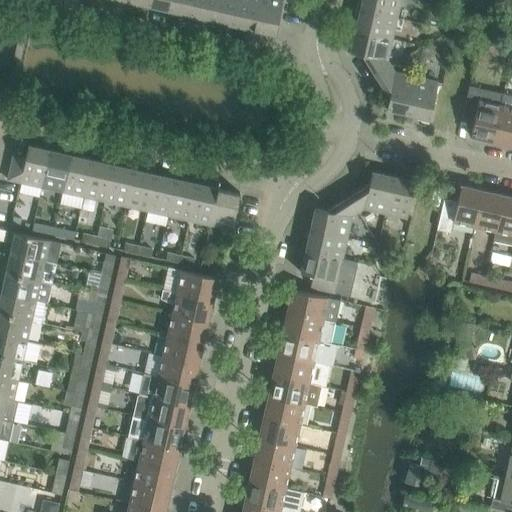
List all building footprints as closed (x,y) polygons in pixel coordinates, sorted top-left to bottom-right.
[(148,0),(148,5),(169,10),(170,0),(148,0)] [(170,0),(169,10),(190,15),(193,0),(170,0)] [(193,0),(190,15),(211,20),(215,0),(193,0)] [(215,0),(211,20),(232,24),(237,0),(215,0)] [(237,0),(232,24),(254,29),(260,0),(237,0)] [(260,0),(254,29),(275,34),(282,0),(260,0)] [(357,0),(355,8),(396,17),(400,0),(361,0),(361,1),(357,0)] [(358,16),(355,30),(392,38),(396,17),(355,8),(353,15),(358,16)] [(392,38),(355,30),(350,51),(362,54),(375,75),(390,66),(387,60),(392,38)] [(386,109),(407,114),(415,76),(394,71),(390,66),(375,75),(389,96),(386,109)] [(437,81),(415,76),(407,114),(421,117),(420,121),(428,123),(437,81)] [(511,95),(503,93),(500,105),(492,140),(511,144),(511,95)] [(466,97),(461,117),(474,120),(470,136),(492,140),(500,105),(466,97)] [(25,157),(12,154),(7,179),(19,182),(40,186),(48,149),(27,145),(25,157)] [(70,154),(48,149),(40,186),(61,191),(70,154)] [(91,159),(70,154),(61,191),(83,196),(91,159)] [(112,164),(91,159),(83,196),(104,201),(112,164)] [(133,169),(112,164),(104,201),(125,206),(133,169)] [(154,173),(133,169),(125,206),(146,210),(154,173)] [(348,197),(357,212),(363,208),(384,213),(393,176),(371,171),(369,183),(348,197)] [(176,178),(154,173),(146,210),(167,215),(176,178)] [(393,176),(384,213),(407,218),(416,176),(408,174),(407,179),(393,176)] [(197,183),(176,178),(167,215),(189,220),(197,183)] [(218,188),(197,183),(189,220),(210,225),(218,188)] [(457,201),(443,198),(436,229),(450,232),(452,221),(474,225),(482,190),(460,185),(457,201)] [(239,192),(218,188),(210,225),(231,229),(239,192)] [(474,225),(495,230),(503,195),(482,190),(474,225)] [(495,230),(493,239),(511,243),(511,196),(503,195),(495,230)] [(357,212),(348,197),(326,210),(314,207),(309,229),(347,237),(352,216),(357,212)] [(12,215),(10,224),(19,226),(21,217),(12,215)] [(39,231),(52,234),(54,226),(40,223),(39,231)] [(52,234),(66,237),(68,229),(54,226),(52,234)] [(306,243),(302,242),(300,250),(305,251),(342,259),(347,237),(309,229),(306,243)] [(61,242),(9,230),(6,241),(12,242),(10,252),(44,260),(57,263),(61,242)] [(81,241),(94,244),(96,236),(82,233),(81,241)] [(94,244),(108,247),(110,239),(96,236),(94,244)] [(125,242),(123,250),(136,253),(138,245),(125,242)] [(152,248),(138,245),(136,253),(150,256),(152,248)] [(342,259),(305,251),(300,272),(313,274),(310,287),(335,293),(342,259)] [(0,268),(0,271),(40,280),(52,283),(57,263),(44,260),(10,252),(8,262),(2,261),(0,268)] [(167,252),(165,260),(178,263),(180,255),(167,252)] [(194,258),(180,255),(178,263),(192,266),(194,258)] [(121,256),(117,270),(125,271),(128,258),(121,256)] [(110,275),(112,265),(113,261),(104,259),(101,273),(110,275)] [(221,272),(223,265),(209,261),(207,269),(221,272)] [(474,264),(472,273),(482,275),(484,266),(474,264)] [(181,270),(176,292),(212,300),(217,278),(181,270)] [(0,281),(3,282),(1,292),(48,303),(52,283),(40,280),(0,271),(0,281)] [(101,273),(98,287),(107,289),(110,275),(101,273)] [(469,281),(483,284),(485,276),(470,273),(469,281)] [(483,284),(497,287),(499,280),(485,276),(483,284)] [(114,285),(111,299),(119,301),(122,287),(114,285)] [(173,304),(172,313),(207,321),(212,300),(176,292),(164,289),(162,299),(173,304)] [(287,311),(323,319),(328,297),(291,289),(287,311)] [(0,312),(31,320),(45,323),(49,303),(48,303),(1,292),(0,295),(0,312)] [(92,313),(101,315),(104,301),(89,298),(86,312),(92,313)] [(111,299),(108,313),(116,314),(119,301),(111,299)] [(371,321),(372,314),(374,307),(370,306),(365,305),(362,319),(371,321)] [(101,315),(92,313),(86,312),(77,309),(73,329),(97,335),(101,315)] [(323,319),(287,311),(282,332),(330,343),(334,322),(323,319)] [(0,333),(26,340),(31,320),(0,312),(0,333)] [(202,342),(207,321),(172,313),(167,334),(202,342)] [(445,318),(442,332),(458,335),(461,322),(445,318)] [(104,327),(101,341),(109,343),(112,329),(104,327)] [(369,329),(361,327),(356,348),(364,350),(369,329)] [(282,332),(277,353),(314,361),(332,365),(337,344),(330,343),(282,332)] [(0,354),(22,360),(36,363),(41,343),(26,340),(0,333),(0,354)] [(167,334),(162,355),(198,363),(202,342),(167,334)] [(92,355),(95,341),(86,339),(83,353),(92,355)] [(104,364),(109,343),(101,341),(97,362),(104,364)] [(458,344),(455,355),(473,359),(474,353),(470,346),(458,344)] [(360,371),(364,350),(356,348),(351,370),(360,371)] [(71,371),(88,375),(92,355),(83,353),(75,351),(71,371)] [(277,353),(272,374),(309,382),(314,361),(277,353)] [(0,375),(17,380),(22,360),(0,354),(0,375)] [(162,355),(157,376),(193,384),(198,363),(162,355)] [(52,385),(54,372),(40,369),(38,382),(52,385)] [(95,370),(92,383),(100,385),(103,371),(95,370)] [(83,394),(88,375),(71,371),(67,391),(83,394)] [(139,394),(153,397),(188,405),(193,384),(157,376),(144,373),(139,394)] [(320,385),(309,382),(272,374),(268,395),(305,403),(315,406),(320,385)] [(17,380),(0,375),(0,396),(6,398),(5,399),(12,400),(13,399),(17,380)] [(350,377),(347,391),(355,393),(358,378),(350,377)] [(92,383),(89,397),(97,399),(100,385),(92,383)] [(355,393),(347,391),(342,412),(350,414),(355,393)] [(74,392),(71,406),(80,408),(83,394),(74,392)] [(188,405),(153,397),(139,394),(134,415),(184,426),(188,405)] [(268,395),(263,416),(300,425),(305,403),(268,395)] [(0,396),(0,417),(1,418),(13,420),(17,401),(13,399),(12,400),(5,399),(6,398),(0,396)] [(85,412),(82,425),(90,427),(93,414),(85,412)] [(131,436),(143,439),(179,447),(184,426),(134,415),(129,436),(131,436)] [(295,446),(300,425),(263,416),(258,437),(295,446)] [(13,420),(1,418),(0,417),(0,438),(8,440),(9,440),(13,420)] [(68,418),(65,432),(74,434),(77,420),(68,418)] [(341,419),(337,433),(346,435),(349,421),(341,419)] [(82,425),(79,439),(87,441),(90,427),(82,425)] [(50,450),(70,454),(74,434),(65,432),(55,430),(50,450)] [(343,449),(346,435),(337,433),(334,447),(343,449)] [(179,447),(143,439),(131,436),(127,457),(138,460),(174,468),(179,447)] [(258,437),(253,458),(291,467),(295,446),(258,437)] [(426,449),(424,457),(431,458),(433,451),(426,449)] [(76,454),(73,468),(81,469),(84,456),(76,454)] [(59,458),(56,472),(65,474),(68,460),(59,458)] [(253,458),(249,479),(286,488),(291,467),(253,458)] [(418,465),(417,471),(420,472),(426,473),(426,474),(440,477),(443,464),(429,461),(419,458),(418,465)] [(138,460),(134,481),(169,489),(174,468),(138,460)] [(331,461),(328,475),(336,477),(339,463),(331,461)] [(73,468),(70,481),(78,483),(81,469),(73,468)] [(62,488),(65,474),(56,472),(53,486),(62,488)] [(333,491),(336,477),(328,475),(325,489),(333,491)] [(492,497),(489,510),(498,511),(511,511),(511,478),(505,477),(494,475),(489,496),(492,497)] [(297,511),(302,491),(286,488),(249,479),(244,500),(292,511),(297,511)] [(134,481),(129,502),(165,510),(169,489),(134,481)] [(403,491),(400,507),(415,510),(419,495),(403,491)] [(57,511),(59,503),(44,499),(40,511),(57,511)] [(241,511),(292,511),(244,500),(241,511)] [(164,511),(165,510),(129,502),(126,511),(104,511),(102,511),(101,511),(164,511)]
